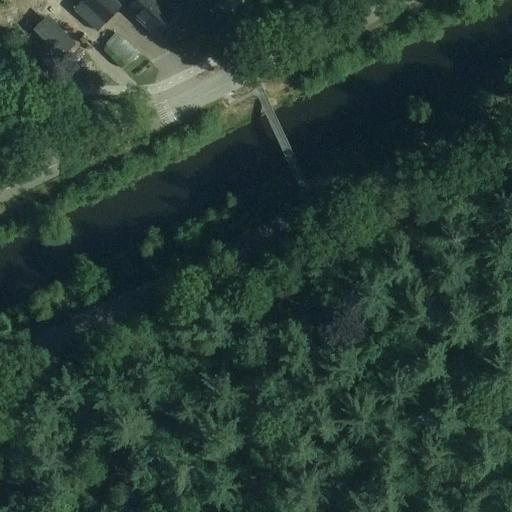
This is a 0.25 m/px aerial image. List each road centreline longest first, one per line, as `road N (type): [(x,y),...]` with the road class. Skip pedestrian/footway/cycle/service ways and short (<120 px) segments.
road 1 (unclassified): [(0,364),(511,115)]
road 2 (tertiary): [(0,193),(241,75)]
road 3 (tertiary): [(241,75),(396,0)]
